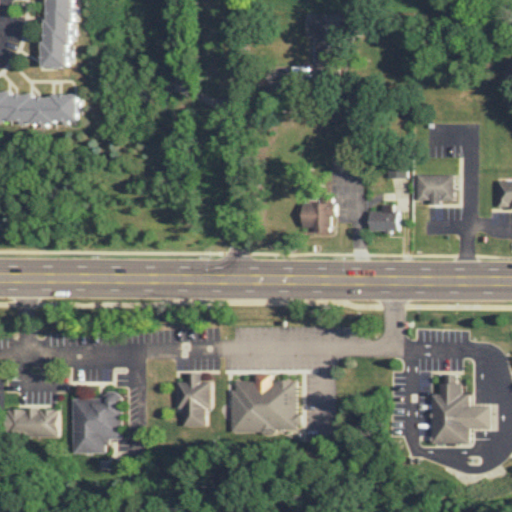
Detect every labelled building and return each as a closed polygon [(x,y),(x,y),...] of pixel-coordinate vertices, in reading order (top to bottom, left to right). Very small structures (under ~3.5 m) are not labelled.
[(43,66),(70,66),(70,43),(72,43),(72,20),(75,20),(75,0),(49,0),(49,2),(49,17),(49,18),(46,18),(46,23),(46,40),(43,40),(43,45),(43,66)] [(339,13),(308,13),(308,35),(317,35),(317,78),(339,78),(339,13)] [(80,120),(80,93),(73,93),(59,93),(54,93),(54,96),(51,96),(37,96),(35,96),(35,93),(29,93),(15,93),(14,93),(14,90),(7,90),(0,90),(0,117),(10,117),(10,120),(32,120),(32,123),(58,123),(58,120),(80,120)] [(390,176),(410,176),(410,162),(390,162),(390,176)] [(456,173),(420,173),(419,199),(433,199),(433,203),(442,203),(443,199),(456,199),(456,173)] [(511,179),(500,179),(500,205),(511,205),(511,179)] [(338,201),(333,201),(333,193),(321,193),(321,201),(305,201),(305,225),(316,226),(316,230),(331,230),(331,226),(333,226),(333,215),(338,215),(338,201)] [(400,229),(400,210),(395,210),(395,203),(384,203),(384,210),(372,210),(372,229),(387,229),(387,232),(393,232),(393,229),(400,229)] [(187,371),(201,371),(201,379),(211,379),(210,406),(206,406),(206,423),(183,423),(184,406),(177,406),(178,379),(187,379),(187,371)] [(274,371),(255,371),(255,378),(236,378),(236,388),(232,388),(232,430),(260,430),(263,432),(272,433),(275,429),(295,429),(295,423),(301,423),(301,411),(297,411),(297,378),(274,378),(274,371)] [(431,441),(469,441),(469,426),(491,426),(491,404),(469,404),(469,391),(461,391),(461,381),(456,381),(456,372),(445,372),(445,380),(439,380),(439,391),(431,391),(431,441)] [(101,395),(107,389),(116,388),(123,395),(123,437),(109,437),(109,443),(105,443),(105,451),(72,451),(72,395),(101,395)] [(6,435),(6,407),(27,407),(27,405),(38,405),(38,407),(58,407),(58,435),(6,435)]
